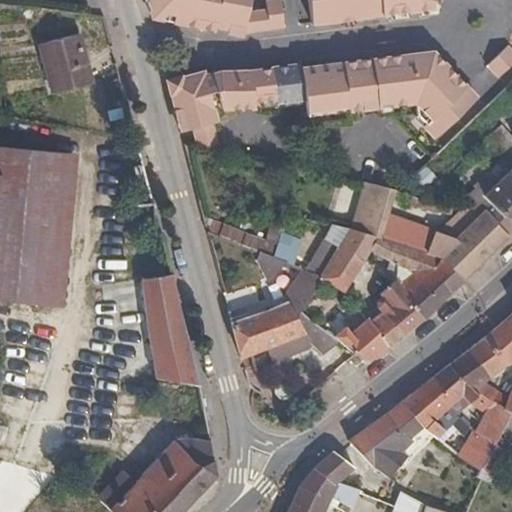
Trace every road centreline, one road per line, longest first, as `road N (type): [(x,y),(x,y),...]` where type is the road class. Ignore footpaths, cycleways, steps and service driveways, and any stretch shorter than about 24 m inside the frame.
road 1 (tertiary): [(147,70),(238,418)]
road 2 (residential): [(219,51),(511,25)]
road 3 (tertiary): [(293,450),(511,269)]
